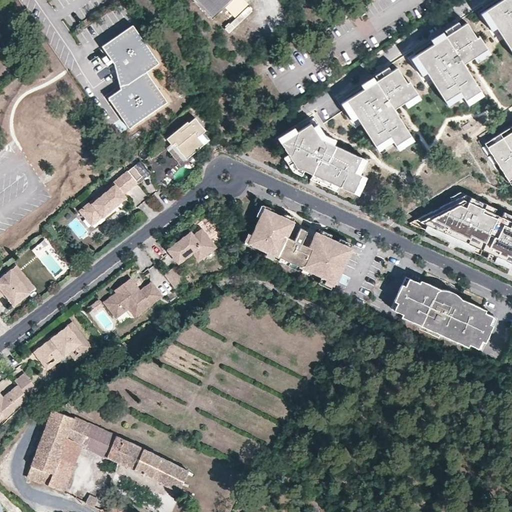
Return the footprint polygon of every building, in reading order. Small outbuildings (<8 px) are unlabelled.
[(193,0),(212,19),(231,0),(193,0)] [(511,0),(483,0),(331,94),(250,145),(300,184),(356,203),(511,109),(511,0)] [(128,82),(145,71),(157,63),(131,25),(101,45),(111,59),(115,65),(117,72),(119,71),(128,82)] [(145,71),(128,82),(120,85),(121,88),(114,92),(108,96),(110,100),(129,127),(166,101),(145,71)] [(163,141),(168,146),(169,147),(172,145),(174,148),(172,149),(183,161),(195,151),(201,146),(207,141),(200,134),(202,132),(192,119),(185,125),(184,123),(163,141)] [(509,132),(485,146),(508,185),(511,182),(511,121),(511,122),(509,132)] [(183,161),(172,149),(174,148),(172,145),(169,147),(168,146),(163,150),(177,167),(184,162),(183,161)] [(148,175),(137,162),(130,168),(139,178),(133,183),(134,184),(135,185),(144,178),(148,175)] [(139,178),(130,168),(125,172),(133,183),(139,178)] [(133,183),(125,172),(79,209),(88,220),(97,214),(99,217),(113,206),(122,199),(120,196),(134,184),(133,183)] [(511,215),(463,193),(409,222),(511,270),(511,215)] [(99,217),(97,214),(88,220),(79,209),(76,211),(88,226),(99,217)] [(264,210),(248,246),(326,280),(325,285),(334,289),(352,250),(316,234),(312,241),(309,249),(301,245),(305,238),(307,233),(304,231),(300,230),(298,235),(294,242),(287,239),(290,231),(294,223),(264,210)] [(287,239),(294,242),(298,235),(290,231),(287,239)] [(199,264),(215,251),(201,233),(193,239),(190,235),(185,239),(188,242),(185,244),(182,241),(167,252),(178,266),(192,256),(199,264)] [(301,245),(309,249),(312,241),(305,238),(301,245)] [(11,270),(29,293),(35,288),(17,265),(11,270)] [(163,277),(173,293),(184,284),(173,269),(163,277)] [(14,305),(29,293),(11,270),(0,278),(0,296),(4,293),(14,305)] [(402,321),(403,322),(419,286),(408,281),(393,313),(403,318),(402,321)] [(140,314),(160,299),(151,286),(140,294),(130,282),(123,287),(116,292),(117,294),(105,304),(116,318),(128,309),(133,304),(140,314)] [(419,286),(403,322),(429,333),(430,330),(441,335),(440,339),(464,350),(480,314),(482,312),(456,300),(451,312),(441,308),(447,296),(420,284),(419,286)] [(441,308),(451,312),(456,300),(451,298),(447,296),(441,308)] [(95,311),(102,306),(99,301),(92,306),(95,311)] [(140,314),(133,304),(128,309),(135,317),(140,314)] [(468,348),(477,352),(492,319),(480,314),(464,350),(467,351),(468,348)] [(90,347),(72,325),(59,335),(60,337),(55,341),(52,340),(36,352),(44,363),(67,346),(70,351),(74,347),(80,355),(90,347)] [(47,367),(70,351),(67,346),(44,363),(47,367)] [(75,358),(80,355),(74,347),(70,351),(75,358)] [(24,375),(15,382),(18,385),(27,398),(36,391),(24,375)] [(2,398),(0,396),(0,394),(1,393),(0,391),(0,415),(2,414),(7,418),(15,411),(28,400),(27,398),(18,385),(10,392),(4,396),(2,398)] [(98,403),(95,410),(105,415),(108,407),(98,403)] [(186,471),(57,412),(51,410),(26,478),(62,491),(73,465),(59,458),(66,439),(81,446),(116,462),(177,491),(186,471)] [(73,465),(81,446),(66,439),(59,458),(73,465)] [(114,507),(116,511),(124,511),(127,510),(122,500),(121,499),(119,498),(117,499),(113,499),(110,482),(99,484),(102,500),(106,499),(108,509),(114,507)] [(85,503),(94,508),(97,499),(89,495),(85,503)]
